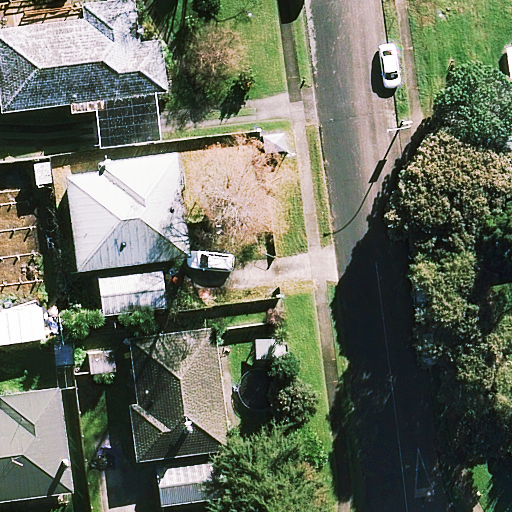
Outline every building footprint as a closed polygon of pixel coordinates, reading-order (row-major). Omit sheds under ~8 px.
[(0,110),(1,117),(67,108),(69,122),(119,115),(117,101),(164,95),(157,45),(135,48),(129,2),(75,9),(76,22),(0,32),(0,110)] [(511,145),(511,149),(511,182),(500,184),(503,217),(511,216),(511,145)] [(97,176),(65,180),(75,273),(185,261),(174,159),(96,167),(97,176)] [(37,277),(26,181),(0,184),(0,217),(8,281),(37,277)] [(159,271),(95,279),(100,321),(164,313),(159,271)] [(226,453),(211,333),(128,343),(136,407),(126,408),(133,465),(155,462),(161,509),(220,502),(214,454),(226,453)] [(0,504),(69,496),(55,394),(0,400),(0,504)]
